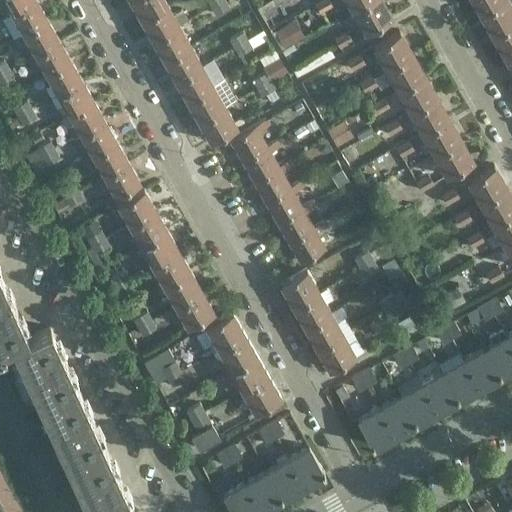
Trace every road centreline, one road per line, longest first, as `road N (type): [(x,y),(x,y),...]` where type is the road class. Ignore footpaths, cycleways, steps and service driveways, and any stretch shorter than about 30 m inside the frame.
road 1 (residential): [(362,495),(81,0)]
road 2 (residential): [(0,176),(187,511)]
road 3 (residential): [(362,495),(511,412)]
road 4 (unclassified): [(511,147),(427,0)]
